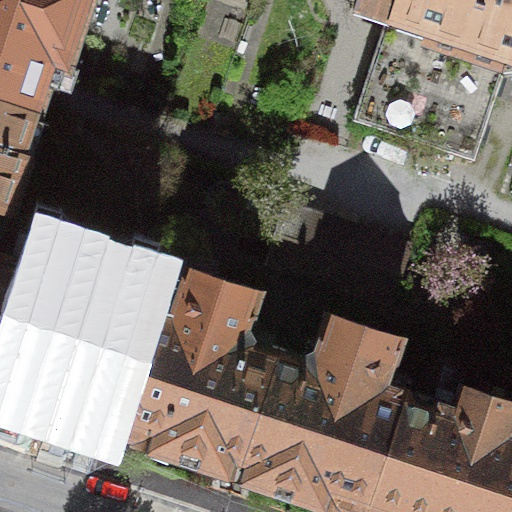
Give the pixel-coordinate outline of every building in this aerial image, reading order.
[(0,0),(0,95),(36,108),(38,102),(53,60),(66,65),(87,0),(0,0)] [(357,0),(353,12),(387,24),(389,25),(397,0),(357,0)] [(511,0),(397,0),(389,25),(387,24),(356,118),(473,157),(504,62),(511,64),(511,0)] [(23,150),(36,108),(0,95),(0,206),(9,209),(28,152),(23,150)] [(321,217),(285,205),(267,261),(339,285),(358,229),(321,217)] [(0,320),(20,260),(0,253),(0,209),(8,212),(9,209),(0,206),(0,320)] [(383,238),(358,229),(339,285),(390,302),(409,246),(383,238)] [(20,260),(0,320),(0,386),(93,417),(110,422),(149,303),(103,288),(111,267),(52,247),(45,269),(20,260)] [(149,303),(110,422),(223,460),(239,465),(279,346),(253,337),(248,326),(260,290),(186,265),(171,310),(149,303)] [(279,346),(239,465),(253,470),(369,508),(409,389),(386,381),(401,337),(328,312),(316,348),(304,354),(279,346)] [(409,389),(369,508),(380,511),(511,511),(511,399),(462,383),(455,404),(409,389)]
